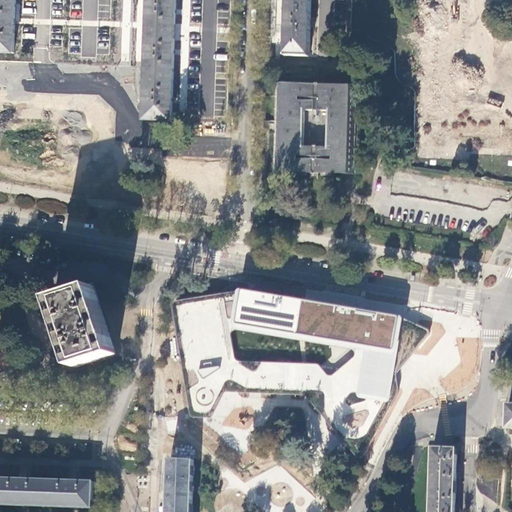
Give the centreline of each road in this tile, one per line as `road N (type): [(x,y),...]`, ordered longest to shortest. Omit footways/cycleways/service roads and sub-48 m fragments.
road 1 (primary): [(240,261),(499,304)]
road 2 (residential): [(211,146),(131,132),(105,84),(0,80)]
road 3 (primary): [(0,221),(167,249)]
road 4 (tertiary): [(470,418),(398,432),(356,511)]
road 5 (residential): [(150,299),(100,269),(59,275),(0,264)]
road 6 (residential): [(144,361),(158,382),(153,511)]
road 7 (residential): [(251,0),(246,148)]
